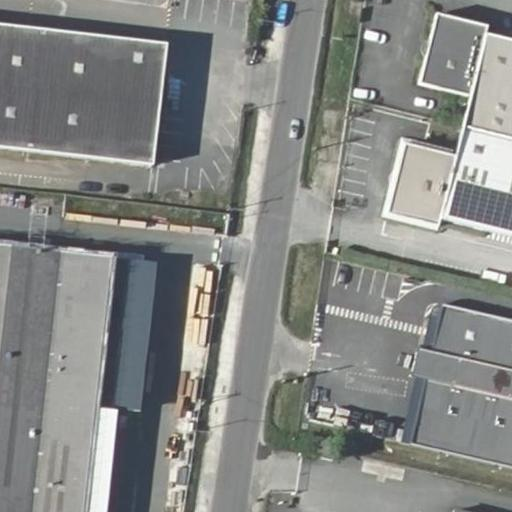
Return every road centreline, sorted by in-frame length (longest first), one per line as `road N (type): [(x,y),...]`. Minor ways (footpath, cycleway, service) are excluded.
road 1 (unclassified): [(226,511),(304,0)]
road 2 (unknown): [(266,248),(160,238),(149,372)]
